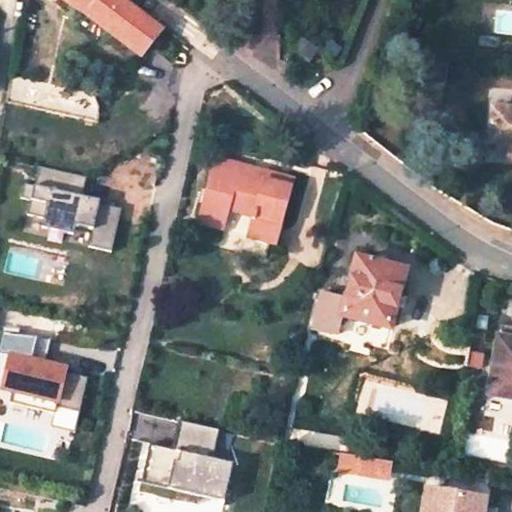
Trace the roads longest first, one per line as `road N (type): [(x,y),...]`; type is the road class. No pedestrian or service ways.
road 1 (residential): [(201,50),(93,511)]
road 2 (residential): [(321,139),(474,253),(511,262)]
road 3 (residential): [(201,50),(321,139)]
road 4 (residential): [(375,0),(321,139)]
